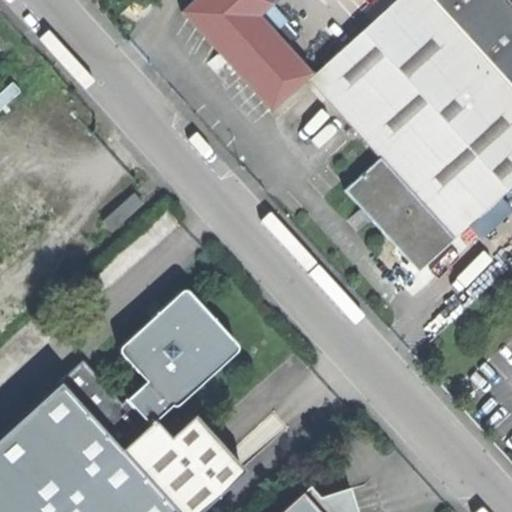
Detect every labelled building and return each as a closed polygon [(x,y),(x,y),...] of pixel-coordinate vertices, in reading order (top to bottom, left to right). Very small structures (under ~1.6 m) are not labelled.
[(271,110),(309,74),(284,46),(295,36),(285,25),(287,23),(266,0),(193,0),(181,12),(271,110)] [(379,158),(453,239),(511,185),(511,6),(506,0),(394,0),(307,79),(379,158)] [(330,18),(309,39),(323,53),(344,32),(330,18)] [(417,271),(453,239),(379,158),(343,190),(364,212),(417,271)] [(136,190),(106,219),(116,229),(145,200),(136,190)] [(196,511),(242,470),(192,414),(167,437),(151,419),(172,400),(177,400),(228,356),(230,351),(212,330),(212,321),(189,294),(180,295),(164,309),(164,314),(157,320),(155,318),(122,346),(121,352),(147,380),(120,403),(95,374),(87,374),(67,393),(58,381),(0,433),(0,511),(196,511)] [(309,486),(302,492),(319,511),(356,511),(349,488),(318,496),(309,486)] [(319,511),(302,492),(279,511),(319,511)]
